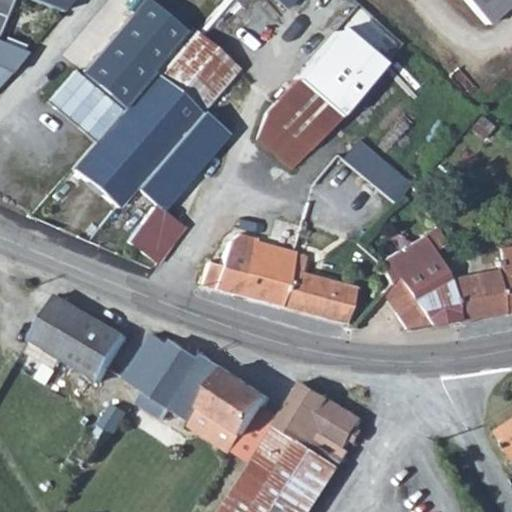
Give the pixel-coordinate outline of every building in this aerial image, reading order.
[(0,0),(0,82),(25,54),(0,43),(0,27),(11,0),(26,0),(59,13),(69,0),(0,0)] [(133,0),(44,101),(96,141),(152,75),(185,36),(148,0),(133,0)] [(511,0),(460,0),(485,27),(511,1),(511,0)] [(255,137),(289,170),(380,63),(343,30),(276,101),(255,137)] [(185,36),(152,75),(193,108),(225,69),(185,36)] [(71,171),(116,208),(135,187),(198,113),(193,108),(152,75),(96,141),(71,171)] [(223,135),(198,113),(135,187),(160,208),(223,135)] [(357,139),(340,158),(389,203),(407,183),(357,139)] [(150,209),(125,244),(154,265),(180,230),(150,209)] [(431,252),(444,245),(435,230),(421,238),(431,252)] [(207,266),(202,285),(343,324),(352,289),(299,275),(304,257),(254,244),(255,240),(236,235),(226,243),(219,269),(207,266)] [(388,265),(382,270),(388,285),(380,294),(406,331),(456,322),(449,282),(431,252),(421,238),(385,260),(388,265)] [(496,263),(498,273),(449,282),(456,322),(511,312),(511,246),(499,249),(501,262),(496,263)] [(128,337),(58,297),(32,341),(101,382),(128,337)] [(172,347),(155,335),(125,379),(143,392),(172,347)] [(170,409),(193,425),(203,409),(246,437),(271,400),(205,356),(202,360),(175,342),(172,347),(143,392),(144,392),(170,409)] [(304,383),(221,511),(312,511),(351,453),(346,450),(364,420),(304,383)] [(170,409),(144,392),(138,404),(163,421),(170,409)] [(511,423),(496,434),(511,458),(511,423)]
